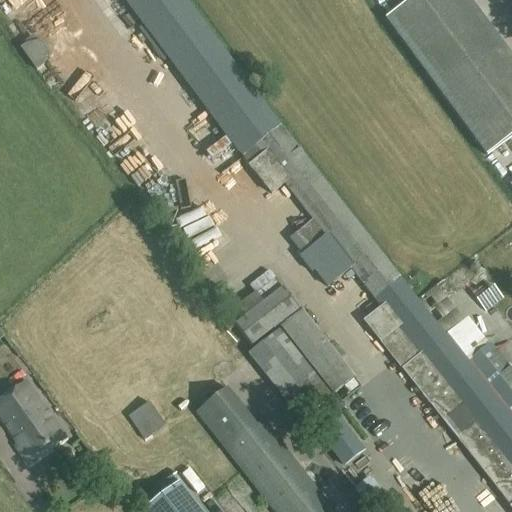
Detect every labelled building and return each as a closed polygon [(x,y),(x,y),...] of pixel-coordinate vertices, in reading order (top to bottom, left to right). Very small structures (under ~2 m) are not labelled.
[(511,420),(445,336),(431,318),(411,293),(280,127),(184,0),(122,0),(130,9),(238,156),(271,195),(283,185),(312,221),(296,234),(309,250),(301,257),(326,288),(350,270),(380,308),(363,321),(511,508),(511,420)] [(486,156),(511,136),(511,58),(468,0),(412,0),(384,21),(486,156)] [(38,72),(44,67),(50,56),(42,43),(23,46),(20,49),(38,72)] [(167,198),(171,214),(182,211),(175,183),(139,192),(142,205),(167,198)] [(500,304),(511,295),(511,286),(493,261),(477,272),(500,304)] [(298,310),(282,289),(262,304),(255,293),(237,306),(245,318),(235,326),(251,347),(298,310)] [(493,306),(484,293),(476,299),(485,312),(493,306)] [(301,311),(280,328),(336,397),(357,381),(301,311)] [(446,336),(511,419),(511,373),(490,344),(487,346),(465,320),(446,336)] [(302,422),(332,398),(278,331),(248,355),(302,422)] [(29,466),(66,439),(26,383),(0,400),(0,417),(18,443),(15,446),(29,466)] [(256,427),(226,389),(196,413),(273,511),(333,511),(262,422),(256,427)] [(151,409),(130,420),(143,444),(164,433),(151,409)] [(340,420),(321,435),(343,465),(362,450),(340,420)] [(201,511),(174,476),(134,506),(138,511),(201,511)]
